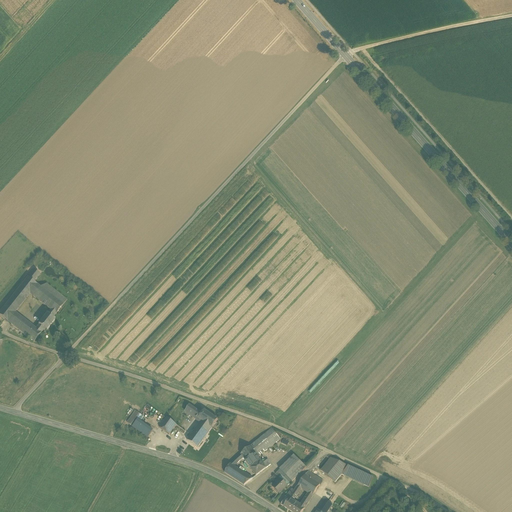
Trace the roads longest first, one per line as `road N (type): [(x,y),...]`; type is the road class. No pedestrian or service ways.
road 1 (unclassified): [(346,53),(64,356)]
road 2 (unclassified): [(446,511),(275,427),(64,356)]
road 3 (tertiary): [(276,511),(201,468),(12,412)]
road 4 (primary): [(346,53),(511,246)]
road 5 (unclassified): [(511,15),(346,53)]
